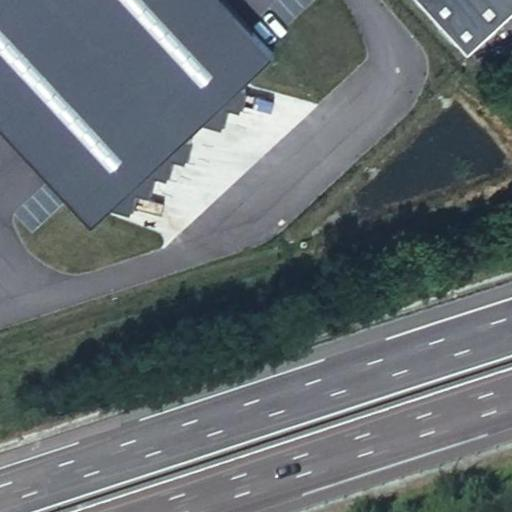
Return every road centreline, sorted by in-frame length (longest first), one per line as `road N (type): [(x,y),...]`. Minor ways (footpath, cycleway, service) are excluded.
road 1 (motorway): [(511,330),(0,495)]
road 2 (motorway): [(168,511),(511,400)]
